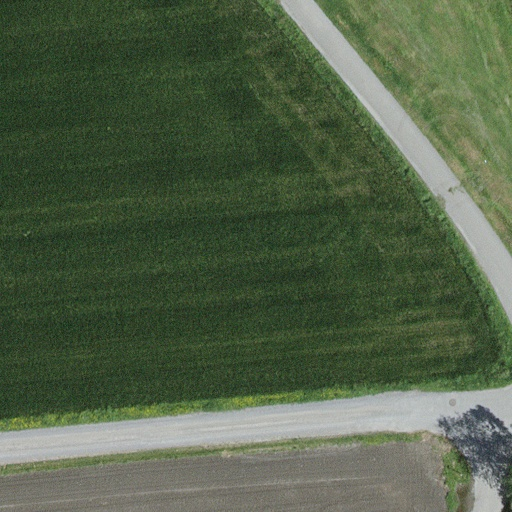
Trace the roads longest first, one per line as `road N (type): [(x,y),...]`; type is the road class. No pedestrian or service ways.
road 1 (track): [(500,409),(0,456)]
road 2 (track): [(511,270),(458,177),(313,0)]
